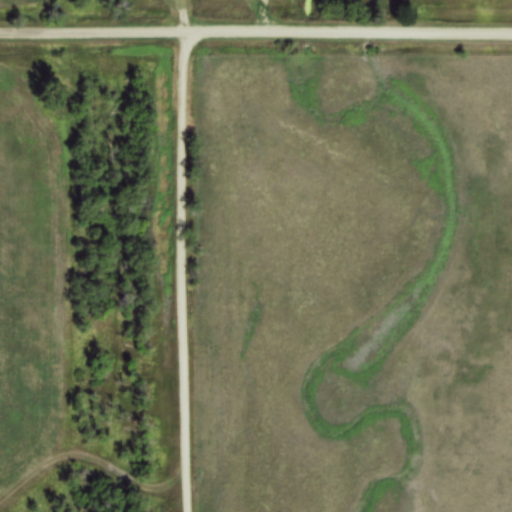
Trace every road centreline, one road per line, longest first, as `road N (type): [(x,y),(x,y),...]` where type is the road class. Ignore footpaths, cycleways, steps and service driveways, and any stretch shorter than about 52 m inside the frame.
road 1 (residential): [(511,27),(0,28)]
road 2 (residential): [(179,28),(179,492)]
